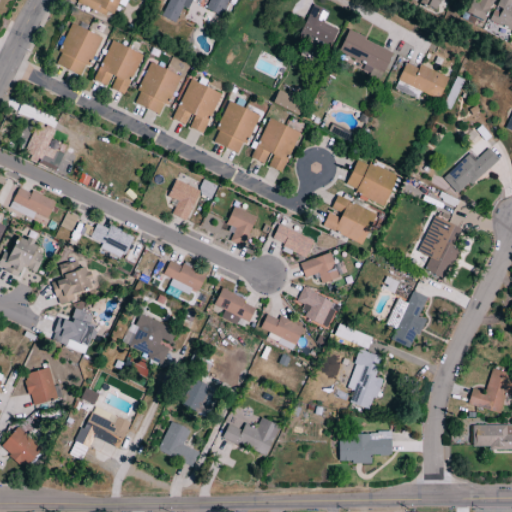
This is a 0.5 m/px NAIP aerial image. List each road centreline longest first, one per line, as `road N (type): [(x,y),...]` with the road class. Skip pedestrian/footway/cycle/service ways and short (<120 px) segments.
road 1 (tertiary): [(511,496),(0,500)]
road 2 (residential): [(9,63),(295,209),(316,169)]
road 3 (residential): [(268,280),(0,161)]
road 4 (residential): [(511,221),(436,414),(438,498)]
